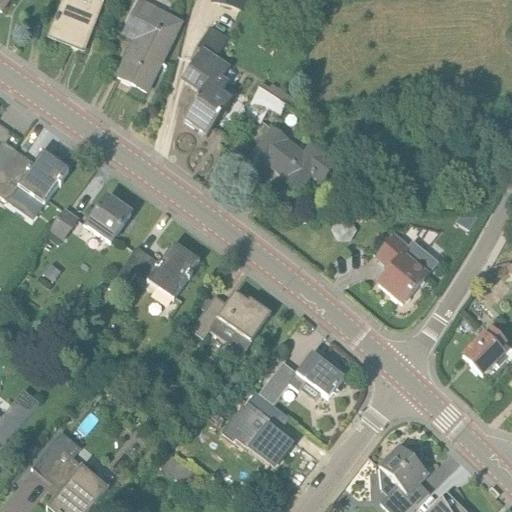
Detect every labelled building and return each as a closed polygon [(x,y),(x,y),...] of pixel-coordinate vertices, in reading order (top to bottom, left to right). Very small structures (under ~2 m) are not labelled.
[(0,0),(0,10),(2,12),(10,0),(0,0)] [(66,0),(53,33),(70,40),(68,46),(84,52),(102,4),(96,2),(97,0),(66,0)] [(244,14),(247,0),(213,0),(212,5),(244,14)] [(135,44),(118,79),(147,93),(181,24),(139,2),(121,38),(135,44)] [(187,84),(203,95),(216,75),(218,76),(225,65),(217,59),(230,40),(212,28),(199,48),(204,51),(189,73),(192,75),(187,84)] [(229,84),(218,76),(216,75),(203,95),(184,122),(207,138),(232,102),(222,95),(229,84)] [(262,85),(259,90),(244,118),(260,126),(268,111),(280,118),(285,107),(299,117),(301,105),(271,86),(269,90),(262,85)] [(273,130),(246,166),(261,177),(269,166),(286,179),(285,181),(300,192),(310,178),(320,187),(337,165),(325,156),(310,144),(303,154),(273,130)] [(0,173),(14,153),(3,145),(0,150),(0,173)] [(42,153),(32,166),(14,153),(0,173),(0,199),(5,203),(14,197),(19,190),(44,208),(58,188),(60,188),(63,184),(62,183),(69,172),(42,153)] [(83,227),(87,230),(86,231),(110,248),(132,216),(108,199),(96,216),(92,214),(83,227)] [(79,221),(64,211),(48,233),(50,234),(46,240),(57,248),(61,243),(63,244),(79,221)] [(350,221),(337,220),(330,231),(336,243),(349,244),(356,233),(350,221)] [(428,277),(404,257),(409,251),(395,239),(378,259),(392,271),(379,285),(403,305),(428,277)] [(174,245),(160,266),(147,285),(173,303),(201,264),(174,245)] [(120,299),(135,276),(147,258),(136,250),(108,292),(101,301),(104,303),(113,308),(119,298),(120,299)] [(252,346),(272,317),(250,301),(248,304),(235,295),(227,307),(217,300),(213,306),(207,315),(193,335),(203,342),(209,333),(243,356),(251,345),(252,346)] [(207,315),(213,306),(205,301),(199,310),(207,315)] [(503,355),(510,348),(493,331),(486,338),(485,336),(463,358),(483,377),(494,365),(498,369),(507,361),(503,357),(504,355),(503,355)] [(320,364),(311,357),(296,376),(282,365),(258,397),(273,408),(288,387),(297,394),(306,383),(329,400),(345,379),(322,361),(320,364)] [(0,454),(39,406),(23,393),(0,421),(0,420),(0,454)] [(255,394),(247,405),(273,426),(282,416),(273,408),(258,397),(255,394)] [(293,447),(266,427),(264,429),(248,451),(270,467),(279,455),(284,458),(293,447)] [(155,443),(163,450),(173,438),(165,431),(155,443)] [(381,467),(379,469),(378,471),(380,492),(387,499),(381,505),(387,511),(412,511),(430,495),(420,485),(429,476),(400,448),(388,461),(381,461),(381,467)] [(92,511),(108,492),(62,453),(43,477),(53,486),(55,483),(63,490),(48,509),(52,511),(92,511)] [(167,456),(157,469),(186,491),(195,477),(167,456)] [(464,511),(447,495),(429,511),(464,511)]
